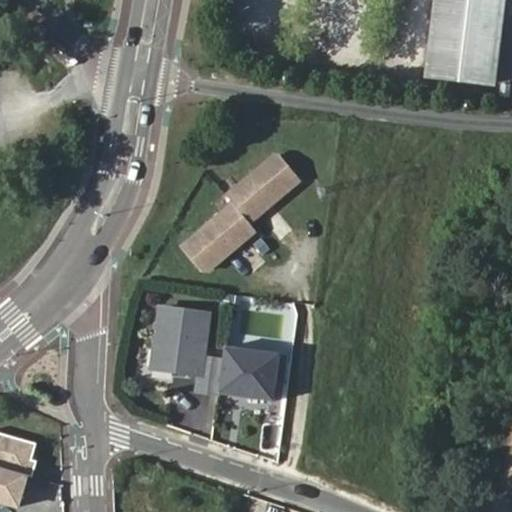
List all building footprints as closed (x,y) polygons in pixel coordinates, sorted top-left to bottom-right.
[(438,0),(429,76),(490,83),(500,0),(438,0)] [(281,155),(273,154),(227,195),(233,202),(250,222),(301,178),(281,155)] [(233,202),(183,246),(203,269),(210,270),(257,229),(250,222),(233,202)] [(202,368),(209,318),(161,311),(152,372),(199,379),(197,395),(218,398),(221,370),(202,368)] [(279,358),(224,351),(221,370),(218,398),(273,405),(279,358)] [(19,470),(24,472),(34,450),(0,434),(0,511),(7,511),(17,490),(11,488),(19,470)] [(17,490),(24,472),(19,470),(11,488),(17,490)]
